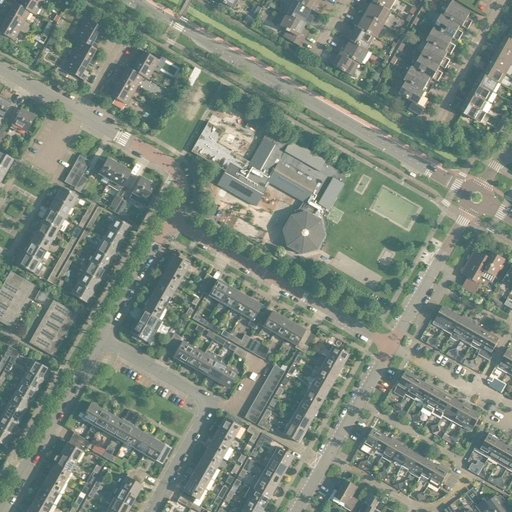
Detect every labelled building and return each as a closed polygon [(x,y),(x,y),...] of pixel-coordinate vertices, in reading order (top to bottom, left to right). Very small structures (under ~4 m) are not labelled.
[(13,3),(29,12),(38,17),(39,15),(36,13),(40,6),(29,0),(22,0),(21,2),(20,1),(17,0),(15,0),(14,3),(13,3)] [(216,0),(232,9),(237,0),(216,0)] [(291,0),(284,12),(288,14),(305,24),(308,26),(312,19),(309,18),(310,16),(307,14),(310,9),(295,1),(293,0),(291,0)] [(295,0),(295,1),(310,9),(318,14),(322,8),(319,6),(320,4),(317,2),(318,0),(295,0)] [(388,11),(394,0),(368,0),(372,2),(388,11)] [(363,6),(359,12),(364,15),(383,26),(390,13),(388,11),(372,2),(369,7),(366,6),(365,7),(363,6)] [(3,10),(24,22),(29,12),(13,3),(11,8),(9,7),(9,8),(5,5),(3,10)] [(469,14),(450,4),(443,16),(459,26),(467,30),(471,24),(468,22),(469,20),(466,19),(469,14)] [(5,17),(3,22),(19,31),(24,22),(3,10),(0,14),(4,16),(5,17)] [(305,24),(288,14),(280,27),(286,30),(282,37),(299,47),(306,34),(304,32),(305,30),(302,28),(305,24)] [(376,39),(383,26),(364,15),(362,20),(359,18),(358,20),(355,19),(352,25),(354,26),(374,37),(376,39)] [(459,26),(443,16),(441,15),(433,28),(452,39),(457,42),(461,36),(458,34),(459,32),(456,31),(459,26)] [(79,28),(95,38),(98,32),(103,35),(106,31),(105,30),(101,28),(84,18),(79,28)] [(0,37),(0,40),(8,44),(9,42),(11,39),(13,41),(14,40),(19,43),(24,34),(19,31),(3,22),(0,26),(0,33),(2,34),(0,37)] [(366,50),(374,37),(354,26),(351,31),(349,30),(348,32),(345,31),(342,37),(349,41),(366,50)] [(73,38),(79,41),(95,50),(97,46),(94,44),(92,43),(95,38),(79,28),(73,38)] [(428,42),(447,53),(450,55),(453,48),(451,47),(452,45),(449,43),(452,39),(433,28),(426,41),(428,42)] [(35,36),(33,39),(39,42),(42,44),(45,38),(41,36),(39,38),(36,36),(35,36)] [(50,36),(46,43),(52,47),(56,40),(50,36)] [(498,41),(500,42),(498,45),(511,53),(511,40),(506,38),(503,36),(502,38),(500,37),(498,41)] [(74,50),(95,62),(97,58),(94,56),(92,55),(95,50),(79,41),(74,50)] [(368,52),(366,50),(349,41),(347,45),(344,44),(343,46),(340,45),(337,51),(339,52),(358,63),(361,65),(368,52)] [(444,58),(447,53),(428,42),(420,55),(439,66),(444,69),(448,63),(445,61),(447,59),(444,58)] [(510,65),(511,62),(511,53),(498,45),(497,47),(495,46),(492,51),(494,52),(493,54),(496,56),(510,65)] [(139,56),(137,61),(153,71),(159,61),(137,48),(134,53),(138,55),(138,56),(139,56)] [(89,64),(93,66),(95,62),(74,50),(68,60),(84,69),(87,64),(89,65),(89,64)] [(351,77),(358,63),(339,52),(336,58),(334,56),(333,58),(330,56),(327,63),(351,77)] [(510,65),(496,56),(493,54),(491,57),(489,56),(487,61),(488,62),(487,64),(505,75),(510,65)] [(413,68),(429,78),(437,82),(441,76),(438,74),(439,72),(436,71),(439,66),(420,55),(413,68)] [(63,69),(84,81),(87,77),(83,75),(82,74),(84,69),(68,60),(63,69)] [(148,80),(153,71),(137,61),(134,66),(132,65),(132,66),(128,64),(126,68),(142,77),(148,80)] [(481,69),(483,71),(481,74),(498,84),(499,85),(505,75),(487,64),(486,66),(484,65),(481,69)] [(118,70),(115,74),(137,86),(142,77),(126,68),(126,67),(123,72),(122,72),(118,70)] [(429,78),(413,68),(411,67),(403,81),(405,82),(423,93),(426,95),(431,88),(428,86),(429,84),(426,83),(429,78)] [(194,68),(185,83),(190,86),(199,71),(194,68)] [(479,76),(476,74),(474,79),(477,80),(475,83),(492,93),(498,84),(481,74),(481,73),(479,76)] [(131,96),(137,86),(115,74),(113,78),(117,80),(116,81),(118,82),(115,86),(131,96)] [(405,82),(398,95),(411,102),(407,110),(419,117),(423,109),(422,108),(425,102),(423,101),(424,98),(421,97),(423,93),(405,82)] [(471,90),(470,92),(487,102),(492,93),(475,83),(474,85),(471,84),(468,88),(471,90)] [(104,93),(114,99),(111,104),(120,109),(123,104),(126,105),(131,96),(115,86),(112,91),(111,90),(111,91),(107,89),(104,93)] [(465,93),(463,97),(466,99),(464,101),(481,112),(487,102),(470,92),(468,95),(465,93)] [(0,119),(10,103),(0,97),(0,119)] [(485,114),(481,112),(464,101),(463,104),(460,103),(458,107),(460,108),(458,112),(479,124),(485,114)] [(14,131),(16,127),(24,132),(33,116),(20,109),(9,128),(14,131)] [(499,122),(504,125),(508,119),(502,116),(499,122)] [(325,161),(289,140),(287,144),(284,142),(266,132),(249,162),(215,143),(222,131),(207,122),(190,152),(224,171),(216,184),(222,188),(229,192),(232,193),(253,205),(255,207),(266,188),(265,188),(268,183),(269,183),(302,202),(303,202),(300,208),(299,207),(297,209),(293,211),(294,215),(290,216),(283,229),(282,229),(281,230),(282,232),(286,246),(299,253),(298,253),(300,254),(302,254),(316,250),(323,237),(324,236),(323,234),(322,228),(326,227),(327,225),(324,215),(323,211),(325,209),(327,210),(328,211),(343,185),(340,183),(344,175),(341,174),(335,170),(331,168),(323,163),(325,161)] [(497,138),(502,130),(504,125),(499,122),(493,132),(490,133),(492,139),(497,138)] [(0,168),(5,171),(12,160),(0,153),(0,168)] [(75,161),(86,167),(89,162),(78,155),(75,161)] [(98,174),(103,176),(100,182),(107,186),(119,165),(107,158),(98,174)] [(72,166),(83,172),(86,167),(75,161),(72,166)] [(120,186),(121,187),(130,171),(119,165),(107,186),(117,192),(120,186)] [(72,166),(69,171),(80,178),(81,176),(83,172),(72,166)] [(80,178),(69,171),(66,177),(77,183),(80,178)] [(79,193),(87,179),(81,176),(80,178),(77,183),(75,188),(74,189),(79,193)] [(66,177),(63,181),(75,188),(77,183),(66,177)] [(146,208),(153,196),(148,194),(153,185),(140,177),(128,198),(146,208)] [(60,187),(53,198),(70,208),(76,196),(60,187)] [(108,209),(113,212),(121,198),(116,195),(108,209)] [(47,209),(63,219),(70,208),(53,198),(47,209)] [(121,198),(113,212),(119,215),(127,202),(121,198)] [(83,215),(87,218),(94,206),(90,204),(83,215)] [(90,219),(94,221),(100,210),(96,208),(90,219)] [(41,220),(57,230),(63,219),(47,209),(41,220)] [(81,228),(87,218),(83,215),(77,226),(81,228)] [(107,229),(123,238),(130,227),(114,217),(107,229)] [(84,230),(88,232),(94,221),(90,219),(84,230)] [(35,231),(51,241),(57,230),(41,220),(35,231)] [(77,226),(71,237),(75,239),(81,228),(77,226)] [(101,240),(117,249),(123,238),(107,229),(101,240)] [(78,241),(81,243),(88,232),(84,230),(78,241)] [(28,242),(45,252),(51,241),(35,231),(28,242)] [(65,248),(69,250),(75,239),(71,237),(65,248)] [(94,251),(111,260),(117,249),(101,240),(94,251)] [(71,252),(75,254),(81,243),(78,241),(71,252)] [(28,242),(22,254),(38,263),(45,252),(28,242)] [(59,259),(63,261),(69,250),(65,248),(59,259)] [(88,262),(104,271),(111,260),(94,251),(88,262)] [(165,266),(167,267),(182,276),(187,278),(190,273),(185,271),(188,265),(182,261),(184,257),(174,251),(165,266)] [(479,255),(473,252),(468,261),(484,271),(481,276),(492,282),(499,270),(500,270),(503,266),(501,265),(505,259),(490,251),(487,256),(481,253),(479,255)] [(65,263),(69,265),(75,254),(71,252),(65,263)] [(43,265),(38,263),(22,254),(20,258),(18,257),(14,263),(16,264),(37,276),(43,265)] [(52,270),(56,272),(63,261),(59,259),(52,270)] [(468,261),(461,274),(467,277),(461,288),(473,295),(479,284),(477,283),(481,276),(484,271),(468,261)] [(82,273),(98,282),(104,271),(88,262),(82,273)] [(59,274),(63,276),(69,265),(65,263),(59,274)] [(511,265),(503,281),(511,286),(511,265)] [(161,278),(176,287),(182,276),(167,267),(161,278)] [(56,272),(52,270),(46,281),(51,284),(55,278),(54,277),(56,272)] [(9,272),(4,280),(28,294),(33,285),(9,272)] [(82,273),(76,284),(92,293),(98,282),(82,273)] [(55,278),(51,284),(56,287),(63,276),(59,274),(56,279),(55,278)] [(194,282),(200,286),(200,285),(204,288),(211,277),(205,274),(201,281),(197,278),(194,282)] [(202,293),(218,302),(227,286),(216,279),(216,280),(211,277),(204,288),(205,288),(202,293)] [(154,289),(170,298),(176,287),(161,278),(154,289)] [(0,289),(23,302),(28,294),(4,280),(0,287),(0,289)] [(85,304),(92,293),(76,284),(69,295),(85,304)] [(200,285),(200,286),(196,292),(201,295),(202,293),(205,288),(204,288),(200,285)] [(238,292),(227,286),(218,302),(219,302),(216,307),(221,310),(223,305),(229,308),(238,292)] [(0,300),(19,311),(23,302),(0,289),(0,300)] [(39,289),(33,300),(42,305),(48,294),(39,289)] [(170,298),(154,289),(148,300),(164,309),(170,298)] [(250,298),(247,297),(238,292),(229,308),(240,315),(250,298)] [(195,306),(199,300),(194,297),(191,304),(195,306)] [(490,297),(487,302),(498,309),(501,303),(490,297)] [(261,305),(250,298),(240,315),(238,319),(244,322),(246,318),(250,320),(247,325),(255,329),(263,314),(258,311),(261,305)] [(19,311),(0,300),(0,311),(14,319),(19,311)] [(148,300),(142,311),(157,320),(164,309),(148,300)] [(52,301),(47,309),(71,323),(76,315),(52,301)] [(442,329),(452,312),(442,307),(432,324),(442,329)] [(189,317),(193,311),(188,308),(184,315),(189,317)] [(42,318),(66,331),(71,323),(47,309),(42,318)] [(0,322),(9,328),(14,319),(0,311),(0,322)] [(162,322),(157,320),(142,311),(136,322),(151,331),(155,333),(162,322)] [(271,311),(262,327),(274,333),(283,318),(271,311)] [(461,318),(452,312),(442,329),(451,335),(461,318)] [(459,339),(461,340),(471,323),(472,321),(462,316),(461,318),(451,335),(450,338),(456,341),(457,341),(459,339)] [(37,326),(62,340),(66,331),(42,318),(37,326)] [(198,323),(205,327),(207,322),(201,318),(198,323)] [(283,341),(284,339),(293,323),(283,318),(274,333),(278,336),(277,338),(283,341)] [(183,328),(186,322),(182,319),(178,326),(183,328)] [(155,333),(151,331),(136,322),(129,333),(133,335),(131,338),(137,342),(139,339),(149,344),(155,333)] [(218,328),(207,322),(205,327),(216,333),(218,328)] [(305,330),(293,323),(284,339),(283,341),(295,348),(300,351),(304,344),(310,333),(305,330)] [(461,340),(470,345),(477,334),(480,328),(471,323),(461,340)] [(201,334),(203,329),(197,325),(194,330),(201,334)] [(37,326),(33,335),(57,348),(62,340),(37,326)] [(480,328),(477,334),(470,345),(480,351),(489,334),(480,328)] [(227,339),(229,335),(222,331),(220,335),(227,339)] [(211,340),(214,335),(208,332),(205,336),(211,340)] [(315,336),(310,333),(304,344),(308,347),(309,347),(315,336)] [(169,341),(174,343),(178,336),(174,334),(170,341),(169,341)] [(489,334),(480,351),(478,354),(489,361),(493,355),(491,354),(499,339),(489,334)] [(52,357),(57,348),(33,335),(28,343),(52,357)] [(241,341),(229,335),(227,339),(238,345),(241,341)] [(238,345),(244,348),(250,338),(244,335),(241,341),(238,345)] [(172,357),(184,364),(193,348),(182,342),(183,339),(178,336),(174,343),(168,354),(173,357),(172,357)] [(433,339),(429,337),(425,343),(432,347),(435,346),(433,339)] [(222,346),(225,342),(218,338),(216,342),(222,346)] [(260,344),(250,338),(244,348),(254,354),(260,344)] [(162,351),(168,354),(174,343),(169,341),(170,341),(168,340),(162,351)] [(265,347),(260,344),(254,354),(259,357),(265,347)] [(308,347),(304,344),(300,351),(304,353),(308,347)] [(321,354),(326,357),(342,366),(348,355),(332,346),(328,352),(324,349),(321,354)] [(8,356),(9,357),(14,350),(8,347),(2,358),(6,360),(8,356)] [(270,349),(265,347),(259,357),(264,360),(270,349)] [(193,348),(184,364),(195,370),(204,354),(193,348)] [(234,352),(233,354),(244,360),(247,354),(237,348),(234,352)] [(511,351),(508,349),(497,368),(506,373),(511,363),(511,351)] [(11,358),(9,362),(12,364),(19,353),(14,350),(9,357),(11,358)] [(204,354),(195,370),(206,376),(217,356),(206,350),(204,354)] [(297,364),(301,358),(297,355),(293,362),(297,364)] [(219,363),(221,359),(217,356),(206,376),(217,382),(226,366),(219,363)] [(342,366),(326,357),(319,368),(336,377),(342,366)] [(48,369),(32,360),(26,371),(42,380),(43,381),(45,377),(44,376),(46,376),(49,371),(47,370),(48,369)] [(471,361),(467,362),(465,360),(462,364),(469,368),(473,367),(471,361)] [(6,375),(12,364),(9,362),(2,373),(6,375)] [(237,373),(226,366),(217,382),(228,388),(237,373)] [(284,371),(273,366),(271,370),(281,376),(284,371)] [(291,375),(295,369),(290,366),(287,373),(291,375)] [(329,388),(336,377),(319,368),(313,379),(329,388)] [(278,382),(281,376),(271,370),(268,376),(278,382)] [(42,380),(26,371),(20,382),(35,391),(42,380)] [(403,398),(405,394),(415,377),(405,372),(399,382),(397,380),(392,388),(395,389),(393,392),(403,398)] [(265,380),(275,387),(278,382),(268,376),(265,380)] [(285,386),(289,379),(284,377),(280,383),(285,386)] [(405,394),(414,400),(424,383),(415,377),(405,394)] [(313,379),(307,390),(323,399),(329,388),(313,379)] [(272,392),(275,387),(265,380),(262,386),(272,392)] [(499,386),(491,382),(488,380),(487,381),(489,387),(496,391),(499,386)] [(35,391),(20,382),(13,393),(29,402),(31,403),(33,399),(31,398),(32,397),(33,398),(36,393),(35,392),(35,391)] [(433,388),(424,383),(414,400),(423,405),(433,388)] [(272,392),(262,386),(259,391),(269,397),(272,392)] [(279,397),(282,391),(278,388),(274,395),(279,397)] [(443,393),(433,388),(423,405),(433,411),(443,393)] [(317,410),(323,399),(307,390),(301,401),(317,410)] [(259,391),(256,396),(266,402),(269,397),(259,391)] [(13,393),(7,404),(23,413),(29,402),(13,393)] [(441,419),(442,416),(452,399),(443,393),(433,411),(431,413),(441,419)] [(263,408),(266,402),(256,396),(253,402),(263,408)] [(272,408),(276,401),(272,399),(268,405),(272,408)] [(461,404),(452,399),(442,416),(452,421),(461,404)] [(294,412),(310,421),(317,410),(301,401),(297,407),(293,405),(290,409),(294,412)] [(260,412),(263,408),(253,402),(250,407),(260,412)] [(462,402),(461,404),(452,421),(461,427),(471,409),(472,408),(462,402)] [(90,403),(81,419),(92,425),(101,409),(90,403)] [(17,424),(23,413),(7,404),(1,415),(17,424)] [(250,407),(247,412),(257,418),(260,412),(250,407)] [(111,415),(101,409),(92,425),(102,431),(111,415)] [(461,427),(471,432),(481,415),(471,409),(461,427)] [(265,410),(260,420),(259,420),(256,425),(267,432),(270,426),(264,422),(270,412),(265,410)] [(254,424),(257,418),(247,412),(243,418),(254,424)] [(294,412),(288,423),(304,432),(310,421),(294,412)] [(224,417),(218,428),(234,437),(240,426),(242,422),(241,422),(226,413),(224,417)] [(0,428),(10,435),(17,424),(1,415),(0,416),(0,428)] [(102,431),(112,437),(122,421),(111,415),(102,431)] [(132,427),(122,421),(112,437),(123,443),(132,427)] [(298,443),(304,432),(288,423),(284,429),(280,427),(277,432),(298,443)] [(251,447),(256,437),(256,438),(259,432),(249,426),(246,432),(252,435),(246,444),(251,447)] [(142,433),(132,427),(123,443),(133,449),(142,433)] [(0,443),(4,446),(10,435),(0,428),(0,443)] [(234,437),(218,428),(212,439),(228,448),(234,437)] [(369,457),(372,452),(375,447),(382,435),(372,429),(366,439),(364,438),(361,443),(363,445),(359,451),(369,457)] [(74,433),(71,438),(81,444),(84,440),(84,439),(74,433)] [(153,439),(142,433),(133,449),(144,455),(153,439)] [(262,434),(259,439),(255,445),(259,448),(263,441),(269,445),(272,439),(262,434)] [(382,435),(375,447),(372,452),(381,457),(391,440),(382,435)] [(442,439),(451,444),(454,443),(453,436),(449,437),(449,438),(444,435),(442,439)] [(488,458),(496,444),(497,441),(488,435),(485,440),(480,438),(473,450),(488,458)] [(68,443),(67,442),(61,453),(76,462),(82,451),(78,449),(80,447),(81,444),(71,438),(70,441),(68,443)] [(381,457),(391,462),(402,444),(392,438),(391,440),(381,457)] [(159,442),(153,439),(144,455),(154,461),(161,465),(171,449),(159,442)] [(212,439),(206,449),(222,458),(226,461),(232,450),(228,448),(212,439)] [(243,452),(241,455),(245,457),(251,447),(246,444),(246,445),(240,441),(239,444),(244,448),(242,451),(243,452)] [(497,441),(496,444),(488,458),(497,463),(507,446),(497,441)] [(391,462),(400,468),(410,451),(401,445),(402,444),(391,462)] [(97,454),(100,450),(93,446),(91,450),(97,454)] [(511,459),(511,449),(507,446),(497,463),(506,469),(511,459)] [(276,447),(270,458),(286,467),(292,456),(276,447)] [(206,449),(200,460),(216,469),(222,458),(206,449)] [(254,458),(257,451),(253,449),(249,455),(254,458)] [(419,456),(410,451),(400,468),(410,473),(413,467),(419,456)] [(108,460),(110,456),(104,452),(101,456),(108,460)] [(76,462),(61,453),(55,463),(70,472),(76,462)] [(245,457),(241,455),(240,455),(237,461),(241,464),(245,457)] [(419,456),(413,467),(410,473),(419,479),(429,461),(419,456)] [(121,460),(118,466),(122,468),(126,460),(122,458),(121,460)] [(286,467),(270,458),(264,468),(280,477),(286,467)] [(252,462),(247,459),(244,466),(241,469),(246,472),(248,473),(254,463),(252,462)] [(210,479),(216,469),(200,460),(194,470),(210,479)] [(419,479),(428,484),(438,467),(429,461),(419,479)] [(471,464),(468,470),(477,475),(482,467),(483,465),(478,462),(475,466),(471,464)] [(55,463),(49,474),(64,483),(70,472),(55,463)] [(96,474),(100,468),(96,465),(92,472),(96,474)] [(449,471),(439,465),(438,467),(428,484),(438,489),(449,471)] [(235,475),(239,468),(234,466),(231,472),(235,475)] [(133,474),(143,479),(146,474),(136,468),(135,469),(133,474)] [(264,468),(258,479),(274,488),(280,477),(264,468)] [(242,478),(246,472),(241,469),(238,476),(242,478)] [(143,479),(133,474),(133,473),(133,474),(126,470),(125,472),(125,474),(127,475),(126,476),(120,487),(135,496),(141,485),(140,484),(142,481),(143,479)] [(194,470),(188,480),(204,489),(210,479),(194,470)] [(59,493),(64,483),(49,474),(43,484),(59,493)] [(104,478),(99,475),(93,486),(100,490),(102,488),(99,486),(104,478)] [(90,485),(94,478),(90,476),(86,482),(90,485)] [(229,485),(233,478),(228,476),(225,482),(229,485)] [(258,479),(252,489),(268,498),(274,488),(258,479)] [(198,500),(204,489),(188,480),(179,496),(192,503),(193,503),(199,507),(202,502),(198,500)] [(235,480),(229,490),(234,493),(240,482),(235,480)] [(356,487),(344,480),(337,492),(334,490),(329,499),(332,501),(351,511),(358,500),(351,497),(356,487)] [(52,504),(59,493),(43,484),(37,495),(52,504)] [(114,497),(130,506),(135,496),(120,487),(116,485),(113,490),(117,492),(114,497)] [(79,495),(83,497),(88,489),(84,486),(79,495)] [(216,497),(221,499),(227,489),(222,486),(216,497)] [(268,498),(252,489),(249,487),(243,498),(246,500),(262,509),(268,498)] [(91,499),(95,493),(91,490),(87,497),(91,499)] [(228,503),(234,493),(229,490),(223,501),(228,503)] [(473,502),(478,499),(474,490),(468,492),(473,502)] [(422,501),(418,501),(425,503),(429,503),(429,497),(424,497),(423,493),(420,494),(422,501)] [(379,500),(369,494),(358,511),(380,511),(374,509),(379,500)] [(42,511),(47,511),(52,504),(37,495),(31,505),(42,511)] [(190,509),(191,508),(192,504),(192,503),(179,496),(179,497),(176,501),(190,509)] [(497,498),(495,496),(489,500),(487,497),(475,506),(479,511),(506,511),(507,511),(503,507),(506,505),(505,503),(501,497),(499,496),(497,498)] [(108,508),(115,511),(126,511),(130,506),(114,497),(108,508)] [(217,506),(221,499),(216,497),(213,503),(217,506)] [(85,510),(89,503),(85,500),(81,507),(85,510)] [(243,511),(260,511),(262,509),(246,500),(240,510),(243,511)] [(224,510),(228,503),(223,501),(220,507),(224,510)] [(74,502),(68,511),(74,511),(79,505),(74,502)] [(201,508),(199,507),(193,503),(192,503),(192,504),(191,508),(198,511),(199,511),(201,508)]
